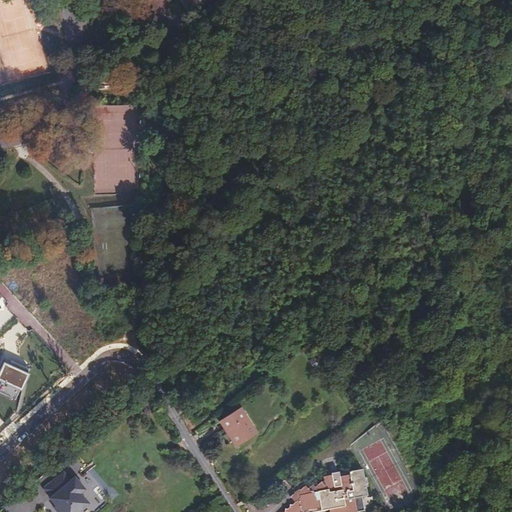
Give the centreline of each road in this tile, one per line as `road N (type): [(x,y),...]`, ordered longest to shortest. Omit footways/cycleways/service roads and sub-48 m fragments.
road 1 (motorway): [(474,0),(511,239)]
road 2 (residential): [(230,511),(119,338)]
road 3 (unclassified): [(119,338),(0,450)]
